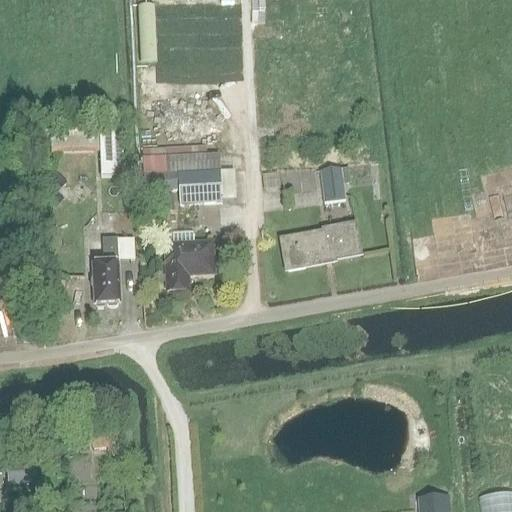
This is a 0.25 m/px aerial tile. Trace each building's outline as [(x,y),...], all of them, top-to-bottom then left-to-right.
[(99,132),(99,129),(50,131),(51,156),(100,154),(99,132)] [(122,131),(99,132),(100,154),(100,178),(124,178),(122,131)] [(222,205),(219,157),(142,162),(144,184),(141,185),(141,188),(144,188),(144,194),(178,192),(179,207),(222,205)] [(49,169),(40,180),(57,196),(67,185),(49,169)] [(340,171),(320,174),(325,206),(345,203),(340,171)] [(43,200),(55,211),(63,202),(52,191),(43,200)] [(158,198),(160,212),(173,211),(172,197),(158,198)] [(360,258),(355,228),(324,233),(324,235),(281,243),(287,273),(321,267),(321,265),(360,258)] [(120,308),(117,241),(102,242),(103,266),(92,267),(94,309),(120,308)] [(166,249),(168,295),(188,294),(187,278),(213,276),(212,247),(166,249)] [(8,489),(32,487),(31,463),(7,464),(8,489)] [(449,511),(449,503),(416,505),(416,511),(449,511)]
